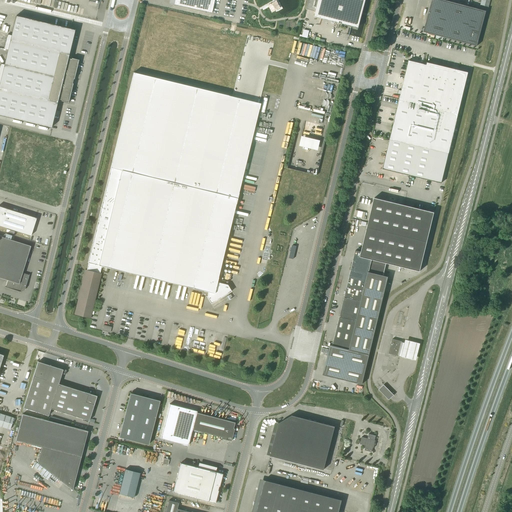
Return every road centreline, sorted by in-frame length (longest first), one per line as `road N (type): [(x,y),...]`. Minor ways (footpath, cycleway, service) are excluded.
road 1 (tertiary): [(390,511),(511,34)]
road 2 (unclassified): [(254,411),(287,406),(305,384),(378,85)]
road 3 (unclassified): [(357,80),(286,374),(260,390)]
road 4 (unclassified): [(55,327),(129,25)]
road 5 (unclassified): [(108,21),(35,321)]
road 6 (trunk): [(511,334),(449,511)]
road 7 (trunk): [(459,511),(511,364)]
road 8 (unclassified): [(82,511),(120,369)]
road 9 (unclassified): [(120,369),(254,411)]
road 10 (unclassified): [(260,390),(126,350)]
